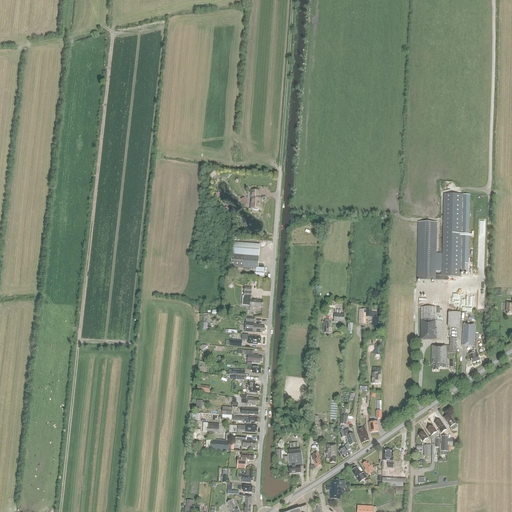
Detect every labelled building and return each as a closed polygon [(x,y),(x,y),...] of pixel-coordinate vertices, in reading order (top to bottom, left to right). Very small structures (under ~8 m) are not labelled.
[(212,178),(218,173),(214,169),(208,174),(212,178)] [(251,198),(252,198),(252,201),(251,209),(253,209),(253,210),(255,211),(256,211),(258,210),(258,209),(261,210),(261,205),(260,204),(261,199),(259,198),(259,191),(251,190),(251,198)] [(444,194),(442,273),(441,273),(441,275),(435,275),(436,271),(441,272),(441,254),(436,254),(436,223),(419,222),(418,280),(448,281),(448,277),(461,277),(461,273),(467,273),(469,195),(444,194)] [(256,269),(256,272),(264,273),(264,266),(258,265),(260,245),(233,242),(231,267),(256,269)] [(225,276),(229,284),(234,282),(230,274),(225,276)] [(250,306),(250,308),(259,308),(259,307),(263,308),(263,302),(257,301),(257,300),(251,300),(251,297),(252,288),(244,288),(244,296),(242,296),(242,305),(250,306)] [(436,308),(421,307),(421,340),(436,340),(442,340),(442,321),(436,321),(436,308)] [(377,314),(372,313),(372,310),(366,310),(362,310),(361,324),(365,324),(366,317),(371,317),(373,317),(372,326),(374,326),(373,329),(378,329),(378,323),(380,323),(380,318),(377,317),(377,314)] [(449,312),(449,327),(461,327),(461,312),(449,312)] [(344,314),(334,314),(334,322),(344,322),(344,314)] [(254,325),(254,318),(246,318),(245,332),(262,333),(262,332),(265,332),(265,327),(260,327),(260,325),(254,325)] [(463,346),(474,347),(476,325),(464,324),(463,346)] [(258,345),(258,344),(261,344),(261,338),(258,338),(258,337),(249,336),(248,344),(258,345)] [(449,346),(432,346),(432,365),(433,365),(433,371),(438,371),(438,368),(446,368),(446,354),(449,353),(449,346)] [(248,355),(247,365),(252,365),(252,363),(260,364),(260,362),(262,362),(262,358),(258,357),(259,356),(252,355),(253,351),(245,351),(245,355),(248,355)] [(474,351),(471,352),(472,354),(469,355),(471,358),(470,358),(472,363),(480,361),(478,356),(477,352),(475,353),(474,351)] [(381,368),(374,368),(374,373),(373,373),(372,373),(372,384),(378,384),(378,383),(381,383),(381,375),(381,368)] [(246,390),(249,390),(248,393),(258,393),(258,392),(260,392),(260,387),(255,387),(255,386),(255,382),(249,381),(249,387),(247,387),(246,390)] [(256,406),(256,404),(259,405),(259,400),(254,400),(254,398),(248,398),(247,400),(242,400),(242,404),(247,404),(247,405),(256,406)] [(444,418),(447,422),(446,422),(448,424),(451,428),(453,426),(455,429),(457,427),(449,415),(447,416),(447,415),(446,416),(444,417),(444,418)] [(438,428),(439,430),(440,430),(438,431),(440,434),(447,430),(443,424),(442,424),(440,421),(439,421),(437,422),(435,424),(438,428)] [(371,433),(379,432),(377,422),(369,423),(371,433)] [(219,424),(208,423),(207,432),(219,433),(219,424)] [(435,438),(439,436),(437,433),(437,432),(435,429),(435,430),(432,426),(431,426),(429,427),(429,428),(427,429),(429,433),(431,436),(433,435),(435,438)] [(367,434),(365,427),(357,430),(358,434),(362,444),(369,440),(367,434)] [(349,429),(344,431),(346,437),(347,437),(350,445),(356,443),(353,434),(351,435),(349,429)] [(423,432),(418,435),(421,440),(422,442),(422,441),(423,442),(425,441),(427,444),(430,442),(423,432)] [(236,437),(236,440),(244,441),(243,448),(256,449),(256,442),(246,441),(246,437),(236,437)] [(230,442),(212,440),(211,450),(229,451),(230,442)] [(342,448),(338,450),(343,458),(350,455),(345,446),(344,444),(342,445),(342,448)] [(326,459),(330,459),(330,463),(336,463),(335,456),(337,456),(337,445),(326,445),(326,453),(326,459)] [(290,474),(301,472),(300,466),(303,466),(302,453),(300,453),(300,448),(289,449),(289,455),(288,455),(289,467),(290,474)] [(384,451),(384,461),(388,461),(388,468),(393,468),(394,463),(393,463),(394,461),(394,457),(393,457),(393,451),(384,451)] [(238,458),(237,469),(245,470),(246,466),(247,466),(247,461),(254,461),(254,459),(255,459),(255,456),(254,456),(254,455),(243,454),(242,453),(241,459),(238,458)] [(313,460),(317,468),(323,465),(317,453),(313,454),(314,455),(311,456),(313,460)] [(371,466),(369,463),(367,464),(366,462),(362,465),(365,469),(365,470),(368,475),(370,474),(372,477),(376,475),(374,471),(373,471),(370,466),(371,466)] [(357,468),(352,471),(359,483),(367,478),(364,473),(362,475),(357,468)] [(254,471),(250,470),(250,471),(247,471),(246,475),(242,475),(242,476),(240,476),(239,478),(242,478),(242,482),(251,483),(251,481),(253,482),(253,477),(254,471)] [(383,478),(382,486),(405,487),(406,480),(383,478)] [(327,487),(327,490),(330,490),(330,499),(341,499),(341,486),(345,486),(345,482),(339,482),(339,480),(335,480),(335,482),(330,482),(330,487),(327,487)] [(246,496),(245,509),(244,511),(250,511),(252,497),(246,496)] [(233,511),(234,511),(237,510),(236,510),(232,501),(227,503),(231,511),(233,511)]
